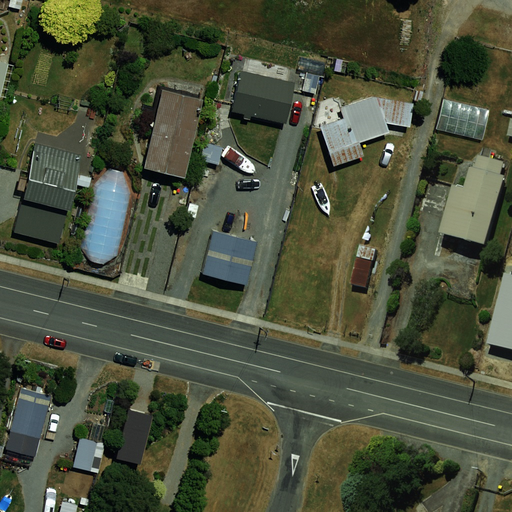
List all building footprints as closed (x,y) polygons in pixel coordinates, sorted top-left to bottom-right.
[(0,65),(0,98),(1,99),(10,68),(0,65)] [(296,83),(237,72),(230,111),(289,122),(296,83)] [(159,92),(144,170),(189,179),(204,100),(159,92)] [(397,92),(309,117),(331,170),(366,156),(360,143),(412,122),(397,92)] [(439,94),(430,127),(478,139),(486,107),(439,94)] [(33,148),(15,231),(63,241),(81,158),(33,148)] [(447,184),(435,234),(488,247),(509,164),(473,155),(465,188),(447,184)] [(139,174),(99,164),(77,250),(117,260),(139,174)] [(262,245),(216,231),(203,274),(249,288),(262,245)] [(379,251),(357,245),(347,282),(369,288),(379,251)] [(511,270),(501,268),(481,343),(511,349),(511,270)] [(49,398),(21,391),(6,453),(34,459),(49,398)] [(132,411),(121,457),(139,461),(151,416),(132,411)] [(81,511),(112,421),(90,414),(60,505),(80,511),(81,511)]
